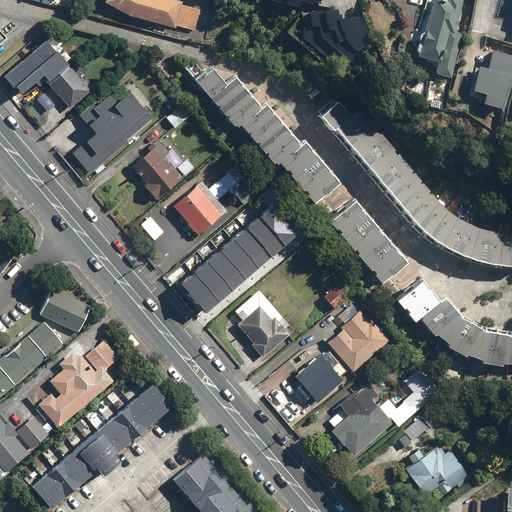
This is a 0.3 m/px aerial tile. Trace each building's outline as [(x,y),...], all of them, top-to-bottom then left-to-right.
[(179,3),(167,0),(102,0),(100,4),(126,17),(171,30),(172,27),(193,32),(199,11),(178,5),(179,3)] [(283,0),(282,5),(295,8),(296,0),(302,0),(311,2),(311,0),(283,0)] [(445,0),(445,2),(438,0),(430,0),(421,33),(418,34),(416,38),(417,41),(419,44),(415,58),(436,63),(433,75),(449,79),(461,34),(453,32),(461,0),(458,0),(445,0)] [(333,11),(308,14),(310,27),(317,26),(318,38),(349,68),(360,57),(355,51),(373,44),(362,17),(339,20),(339,15),(334,15),(333,11)] [(31,48),(34,51),(5,76),(19,93),(40,76),(68,108),(88,91),(50,46),(53,44),(46,36),(31,48)] [(479,67),(472,89),(486,93),(482,105),(503,111),(511,81),(511,56),(492,50),(486,69),(479,67)] [(188,63),(182,69),(190,79),(189,80),(228,128),(230,127),(231,129),(234,127),(269,169),(274,165),(281,173),(283,172),(286,176),(284,177),(298,193),(299,192),(303,196),(301,198),(308,206),(332,186),(297,144),(292,148),(258,106),(254,109),(229,78),(221,84),(208,68),(201,73),(193,63),(190,66),(188,63)] [(93,131),(69,152),(89,174),(151,118),(127,92),(114,104),(107,96),(95,107),(92,104),(78,116),(93,131)] [(52,105),(42,93),(34,100),(44,112),(52,105)] [(317,114),(313,118),(325,133),(329,131),(416,234),(430,244),(458,259),(496,268),(511,267),(511,236),(496,235),(472,230),(451,220),(441,213),(435,207),(425,195),(423,197),(420,193),(423,192),(417,185),(414,187),(412,183),(414,182),(408,174),(405,176),(404,173),(406,172),(392,156),(390,158),(387,153),(388,152),(375,136),(373,137),(369,132),(371,131),(357,114),(356,116),(354,114),(346,120),(339,111),(336,113),(330,104),(327,103),(315,112),(317,114)] [(183,104),(164,118),(173,129),(191,114),(183,104)] [(154,148),(129,168),(143,185),(141,187),(152,201),(181,178),(163,157),(167,154),(156,140),(151,144),(154,148)] [(200,182),(170,206),(194,236),(224,213),(215,201),(228,191),(241,207),(256,194),(244,178),(249,174),(240,162),(205,189),(200,182)] [(278,196),(174,282),(202,315),(305,229),(278,196)] [(348,202),(323,223),(330,232),(332,230),(336,235),(334,236),(347,252),(349,251),(353,256),(351,257),(365,273),(366,271),(370,276),(369,277),(376,286),(401,264),(348,202)] [(162,232),(147,215),(138,223),(153,240),(162,232)] [(0,237),(0,272),(16,249),(0,237)] [(416,281),(391,302),(398,311),(399,310),(403,315),(402,316),(408,324),(433,302),(416,281)] [(339,282),(321,298),(333,311),(351,295),(339,282)] [(260,359),(288,335),(282,329),(287,325),(257,291),(232,312),(240,321),(235,326),(251,344),(249,346),(260,359)] [(77,293),(0,358),(0,396),(98,316),(77,293)] [(496,366),(504,366),(511,365),(511,335),(504,337),(479,332),(455,320),(437,300),(415,319),(416,320),(415,322),(416,324),(411,328),(415,333),(421,329),(425,334),(435,343),(437,341),(443,346),(442,349),(460,359),(461,357),(468,360),(475,362),(475,365),(496,368),(496,366)] [(351,374),(387,341),(369,321),(367,322),(357,311),(338,328),(340,330),(325,344),(351,374)] [(139,343),(130,332),(125,336),(134,347),(139,343)] [(50,392),(37,403),(57,426),(112,380),(103,370),(118,357),(104,340),(85,355),(96,370),(94,371),(80,354),(76,357),(72,352),(58,363),(63,369),(49,380),(60,394),(55,398),(50,392)] [(317,355),(292,378),(298,385),(293,390),(302,401),(308,396),(315,404),(341,382),(337,378),(344,372),(326,351),(319,357),(317,355)] [(333,428),(327,433),(338,448),(340,446),(349,457),(392,424),(395,428),(440,393),(420,368),(403,381),(412,393),(400,402),(401,404),(393,409),(386,400),(377,408),(375,405),(374,406),(369,401),(376,396),(368,385),(355,395),(352,393),(337,405),(341,411),(327,421),(333,428)] [(151,383),(30,485),(49,508),(96,468),(101,474),(118,460),(113,454),(171,405),(151,383)] [(438,403),(402,431),(410,442),(423,431),(425,433),(448,415),(438,403)] [(38,411),(15,431),(31,448),(53,429),(38,411)] [(0,466),(5,472),(28,452),(14,436),(17,434),(7,422),(4,424),(0,419),(0,466)] [(439,446),(402,470),(420,497),(433,488),(439,496),(455,485),(457,488),(467,481),(447,451),(444,454),(439,446)] [(202,454),(172,479),(199,511),(251,511),(247,508),(202,454)] [(511,511),(511,490),(500,490),(499,511),(511,511)]
